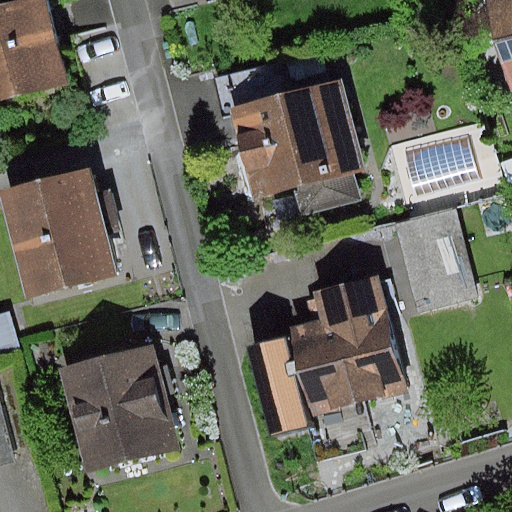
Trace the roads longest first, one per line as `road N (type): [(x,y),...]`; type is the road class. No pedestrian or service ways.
road 1 (residential): [(137,0),(270,511)]
road 2 (residential): [(511,463),(341,511)]
